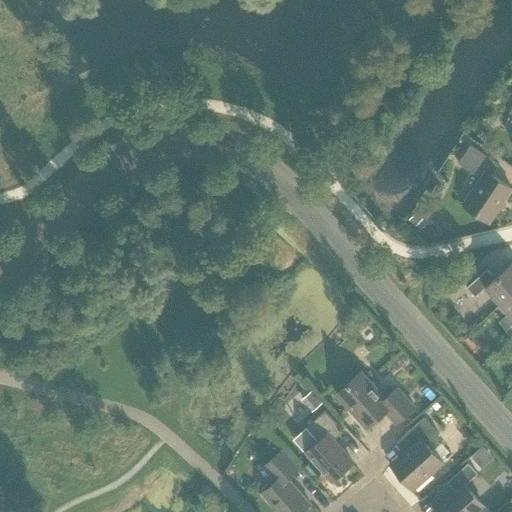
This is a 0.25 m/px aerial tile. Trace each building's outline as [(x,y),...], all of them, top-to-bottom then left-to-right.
[(471,144),(458,163),(481,178),(463,204),(489,221),(511,188),(492,174),(499,164),(471,144)] [(500,304),(511,293),(511,262),(511,263),(495,277),(487,268),(466,287),(475,296),(485,287),(500,304)] [(511,293),(500,304),(511,316),(511,324),(505,330),(511,337),(511,293)] [(396,423),(415,406),(398,387),(386,398),(361,371),(336,394),(366,428),(385,411),(396,423)] [(322,402),(311,389),(301,398),(312,411),(322,402)] [(333,480),(353,462),(333,440),(343,430),(325,410),(306,427),(318,440),(306,450),(333,480)] [(413,489),(443,463),(443,462),(452,454),(441,442),(432,450),(427,444),(439,433),(424,417),(404,434),(413,444),(390,464),(413,489)] [(485,447),(472,458),(483,471),(496,459),(485,447)] [(278,511),(299,511),(310,503),(288,478),(299,468),(282,449),(263,466),(275,480),(261,493),(278,511)] [(465,484),(477,473),(468,463),(447,482),(456,492),(436,509),(438,511),(475,511),(483,505),(465,484)]
